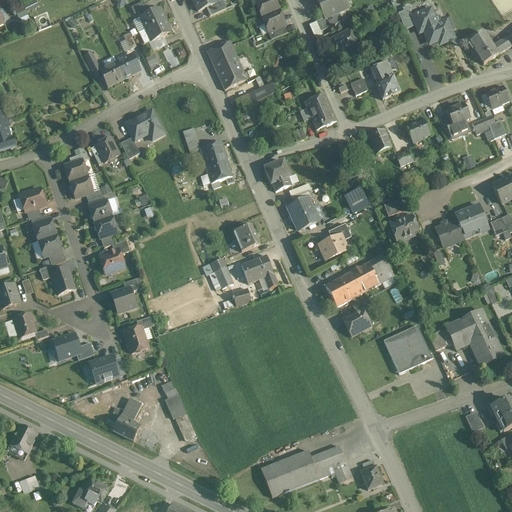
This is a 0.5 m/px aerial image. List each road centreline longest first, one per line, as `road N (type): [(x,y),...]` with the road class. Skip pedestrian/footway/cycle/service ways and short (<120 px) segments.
road 1 (tertiary): [(377,428),(249,163)]
road 2 (primary): [(0,393),(235,511)]
road 3 (residential): [(205,68),(45,150)]
road 4 (residential): [(45,150),(98,319)]
road 5 (residential): [(511,73),(451,89),(349,133)]
road 6 (residential): [(292,0),(349,133)]
road 7 (residential): [(511,386),(377,428)]
